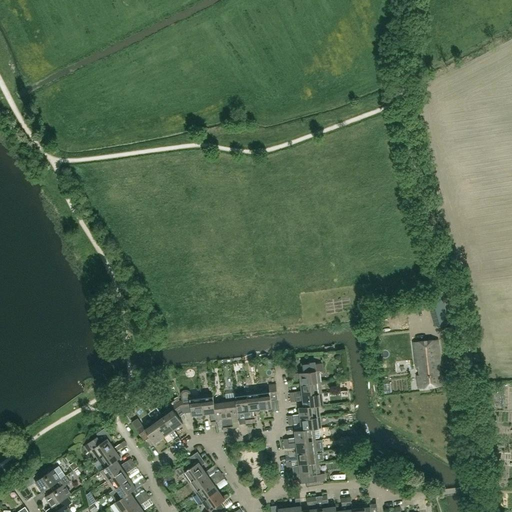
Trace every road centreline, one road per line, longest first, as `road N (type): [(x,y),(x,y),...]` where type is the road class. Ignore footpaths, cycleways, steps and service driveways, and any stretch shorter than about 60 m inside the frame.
road 1 (unclassified): [(483,511),(466,348),(409,143),(402,53),(410,0)]
road 2 (residential): [(439,492),(391,498),(367,482),(278,494)]
